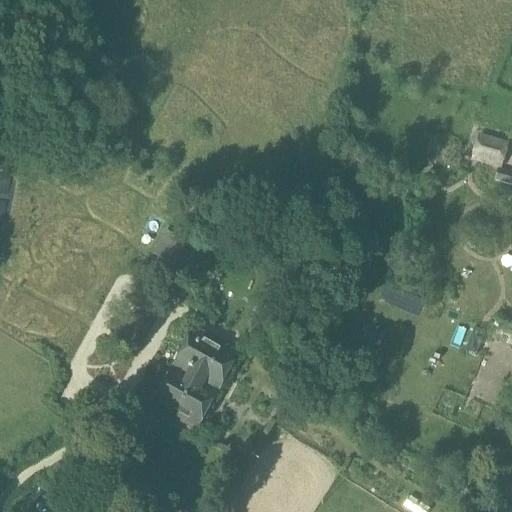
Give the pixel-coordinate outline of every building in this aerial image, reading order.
[(480,136),(473,157),(501,166),(508,144),(480,136)] [(511,172),(499,169),(495,180),(511,185),(511,184),(511,172)] [(244,342),(266,353),(286,314),(265,303),(244,342)] [(151,407),(195,431),(237,355),(193,331),(151,407)] [(126,511),(152,511),(125,492),(116,505),(124,510),(126,511)]
